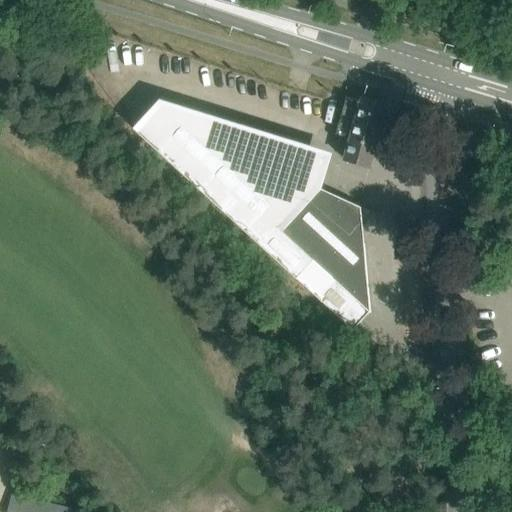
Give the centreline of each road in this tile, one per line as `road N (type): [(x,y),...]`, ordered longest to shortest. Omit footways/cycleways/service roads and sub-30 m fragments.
road 1 (tertiary): [(456,511),(430,172),(434,71)]
road 2 (primary): [(236,10),(297,43),(354,61),(434,71)]
road 3 (primary): [(434,71),(361,34),(236,10)]
